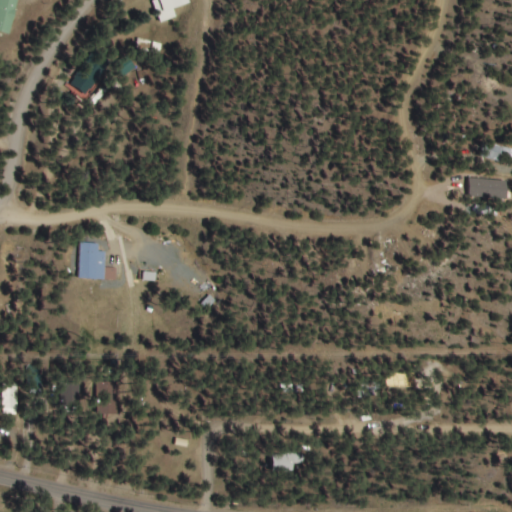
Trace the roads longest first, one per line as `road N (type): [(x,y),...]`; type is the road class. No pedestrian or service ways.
road 1 (residential): [(189,261),(382,251),(413,82),(416,0)]
road 2 (residential): [(511,447),(210,429),(209,511)]
road 3 (residential): [(189,261),(204,72),(188,0)]
road 4 (residential): [(111,0),(26,97),(0,178)]
road 5 (residential): [(189,261),(0,256)]
road 6 (secondary): [(163,511),(0,472)]
